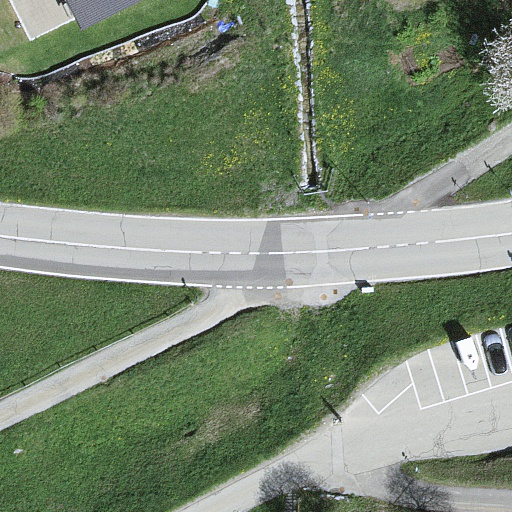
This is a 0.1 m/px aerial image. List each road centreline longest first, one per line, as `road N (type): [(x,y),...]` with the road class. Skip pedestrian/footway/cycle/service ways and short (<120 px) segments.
road 1 (residential): [(511,431),(354,438),(206,511)]
road 2 (residential): [(253,252),(225,308),(0,421)]
road 3 (tertiary): [(253,252),(511,233)]
road 4 (tertiary): [(0,235),(253,252)]
